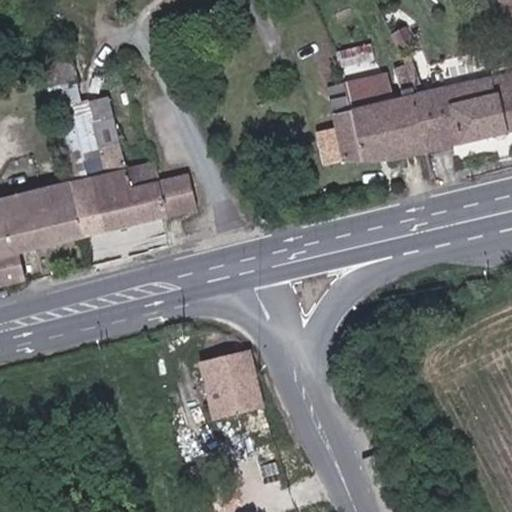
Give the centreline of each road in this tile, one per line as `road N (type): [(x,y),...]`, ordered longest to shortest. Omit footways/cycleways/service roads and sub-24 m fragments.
road 1 (primary): [(511,188),(251,251)]
road 2 (primary): [(0,344),(260,281)]
road 3 (primary): [(251,251),(0,317)]
road 4 (unclassified): [(310,392),(319,339),(341,305),(481,229)]
road 5 (primary): [(260,281),(481,229)]
road 6 (unknown): [(251,251),(190,120)]
road 7 (unclassified): [(310,392),(361,511)]
road 8 (unclassified): [(260,281),(310,392)]
